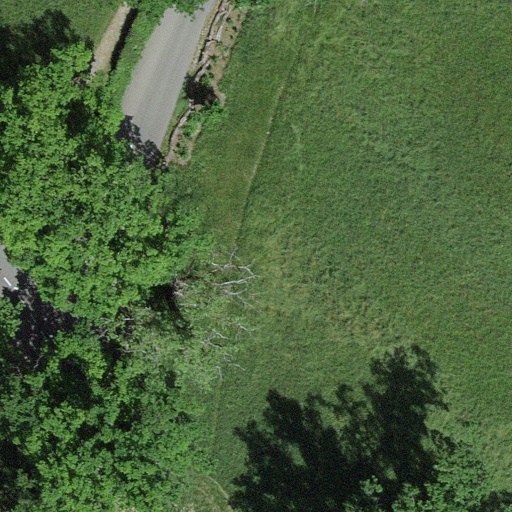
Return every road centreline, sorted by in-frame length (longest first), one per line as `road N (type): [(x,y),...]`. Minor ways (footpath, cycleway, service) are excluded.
road 1 (unclassified): [(194,0),(66,352)]
road 2 (unclassified): [(90,511),(66,352)]
